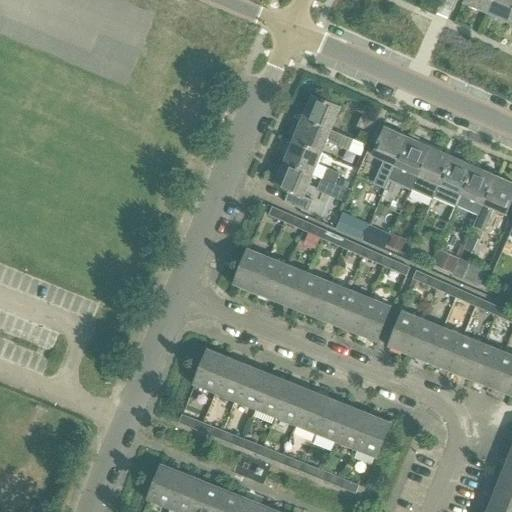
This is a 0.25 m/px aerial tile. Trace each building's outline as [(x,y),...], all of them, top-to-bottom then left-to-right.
[(466,0),(465,3),(487,13),(492,0),(466,0)] [(511,0),(492,0),(487,13),(508,23),(511,14),(511,0)] [(341,108),(311,96),(301,120),(331,133),(331,132),(341,108)] [(375,123),(362,117),(357,128),(370,134),(375,123)] [(331,133),(301,120),(292,142),(322,155),(327,142),(350,152),(351,150),(362,154),(365,146),(331,132),(331,133)] [(385,128),(373,156),(384,161),(374,184),(385,189),(390,179),(391,175),(408,138),(385,128)] [(391,175),(390,179),(411,189),(430,146),(421,141),(420,143),(408,138),(391,175)] [(313,176),(322,180),(322,181),(335,186),(341,174),(326,168),(326,170),(317,166),(322,155),(292,142),(283,164),(313,177),(313,176)] [(430,146),(411,189),(433,199),(433,197),(451,157),(440,152),(441,151),(430,146)] [(451,157),(433,197),(456,207),(458,201),(461,196),(473,167),(474,166),(464,161),(464,163),(451,157)] [(290,192),(286,201),(309,211),(313,201),(304,197),(313,177),(283,164),(275,185),(290,192)] [(458,201),(456,207),(478,217),(478,216),(495,177),(473,167),(461,196),(458,201)] [(478,217),(473,227),(484,232),(494,210),(505,216),(511,201),(511,184),(495,177),(478,216),(478,217)] [(317,191),(331,197),(335,186),(322,181),(317,191)] [(289,225),(293,216),(273,207),(269,216),(289,225)] [(308,233),(312,225),(293,216),(289,225),(308,233)] [(328,242),(332,233),(312,225),(308,233),(328,242)] [(370,226),(363,242),(385,251),(392,235),(370,226)] [(479,252),(484,235),(472,232),(468,249),(479,252)] [(348,250),(351,242),(332,233),(328,242),(348,250)] [(393,234),(388,246),(401,252),(406,240),(393,234)] [(367,259),(371,251),(351,242),(348,250),(367,259)] [(249,248),(235,284),(255,293),(270,257),(249,248)] [(387,268),(390,259),(371,251),(367,259),(387,268)] [(452,275),(459,259),(439,251),(432,266),(452,275)] [(275,301),(290,265),(270,257),(255,293),(275,301)] [(390,259),(387,268),(407,277),(411,268),(390,259)] [(459,259),(452,275),(464,280),(471,264),(459,259)] [(296,309),(310,273),(290,265),(275,301),(296,309)] [(433,288),(437,280),(417,271),(413,279),(433,288)] [(310,273),(296,309),(316,318),(331,282),(310,273)] [(452,297),(456,289),(437,280),(433,288),(452,297)] [(331,282),(316,318),(336,326),(351,290),(331,282)] [(472,305),(475,297),(456,289),(452,297),(472,305)] [(357,334),(371,298),(351,290),(336,326),(357,334)] [(491,314),(495,306),(475,297),(472,305),(491,314)] [(392,306),(371,298),(357,334),(377,342),(392,306)] [(511,323),(511,320),(511,313),(495,306),(491,314),(511,323)] [(404,311),(400,321),(389,348),(409,356),(424,319),(404,311)] [(444,327),(424,319),(409,356),(430,364),(444,327)] [(444,327),(430,364),(450,372),(465,335),(444,327)] [(465,335),(450,372),(470,380),(485,343),(465,335)] [(485,343),(470,380),(490,388),(505,351),(485,343)] [(208,349),(193,386),(214,395),(229,357),(208,349)] [(511,392),(511,354),(505,351),(490,388),(510,396),(511,392)] [(234,403),(249,365),(229,357),(214,395),(234,403)] [(249,365),(234,403),(254,411),(269,373),(249,365)] [(269,373),(254,411),(274,419),(290,381),(269,373)] [(295,427),(310,389),(290,381),(274,419),(295,427)] [(315,435),(330,397),(310,389),(295,427),(315,435)] [(330,397),(315,435),(335,443),(350,406),(330,397)] [(355,451),(370,414),(350,406),(335,443),(355,451)] [(375,459),(390,422),(370,414),(355,451),(375,459)] [(199,431),(202,423),(182,415),(179,423),(199,431)] [(218,439),(222,430),(202,423),(199,431),(218,439)] [(238,447),(241,438),(222,430),(218,439),(238,447)] [(257,455),(261,446),(241,438),(238,447),(257,455)] [(277,463),(280,454),(261,446),(257,455),(277,463)] [(296,471),(300,462),(280,454),(277,463),(296,471)] [(316,478),(319,469),(300,462),(296,471),(316,478)] [(162,463),(147,500),(168,509),(183,472),(162,463)] [(511,470),(504,467),(495,488),(511,494),(511,470)] [(336,486),(339,477),(319,469),(316,478),(336,486)] [(175,511),(190,511),(203,480),(183,472),(168,509),(175,511)] [(339,477),(336,486),(356,494),(360,485),(339,477)] [(213,511),(223,488),(203,480),(190,511),(213,511)] [(237,511),(244,496),(223,488),(213,511),(237,511)] [(511,511),(511,494),(495,488),(487,508),(497,511),(511,511)] [(260,511),(264,505),(244,496),(237,511),(260,511)]
